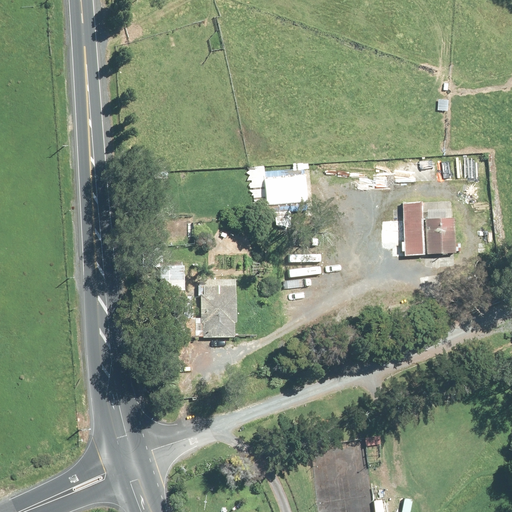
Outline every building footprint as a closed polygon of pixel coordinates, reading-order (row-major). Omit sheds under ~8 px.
[(451,99),(439,98),(439,112),(450,112),(451,99)] [(255,196),(255,206),(264,214),(312,212),(310,165),(295,165),(295,172),(268,173),(268,162),(250,163),(250,171),(247,171),(248,181),(251,181),(251,196),(255,196)] [(451,200),(404,201),(405,256),(459,255),(458,218),(451,218),(451,200)] [(298,222),(286,221),(286,218),(276,217),(276,223),(267,223),(265,268),(288,268),(288,277),(315,277),(315,267),(309,267),(310,240),(298,239),(298,222)] [(188,268),(163,266),(161,289),(186,291),(188,268)] [(240,323),(240,287),(232,287),(231,280),(199,281),(199,296),(203,296),(203,318),(191,319),(191,338),(237,338),(237,323),(240,323)] [(383,511),(383,501),(374,502),(374,511),(383,511)]
